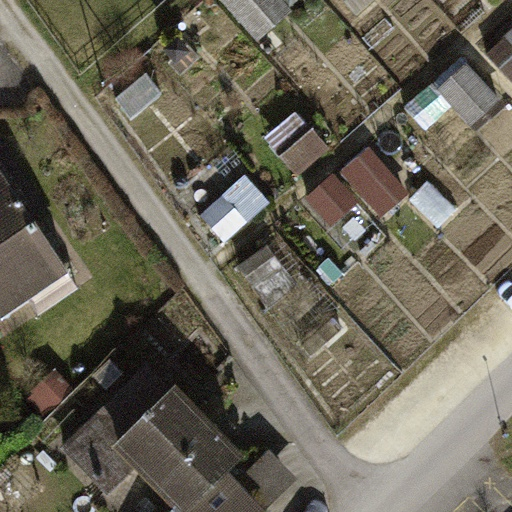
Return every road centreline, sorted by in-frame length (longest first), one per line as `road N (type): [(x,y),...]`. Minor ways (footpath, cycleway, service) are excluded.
road 1 (track): [(6,0),(328,457),(377,511)]
road 2 (residential): [(511,384),(382,511)]
